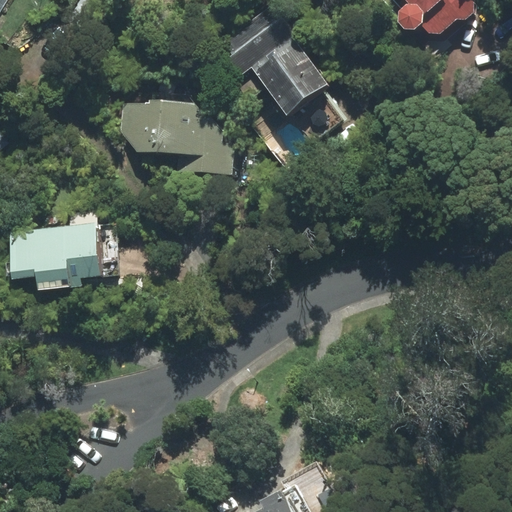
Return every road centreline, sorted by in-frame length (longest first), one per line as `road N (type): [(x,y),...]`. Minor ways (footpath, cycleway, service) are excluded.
road 1 (residential): [(180,390),(353,282),(511,255)]
road 2 (residential): [(180,390),(88,511)]
road 3 (residential): [(0,441),(44,411),(120,395)]
